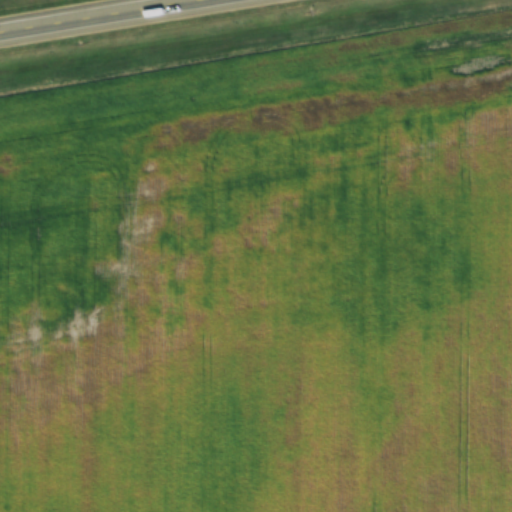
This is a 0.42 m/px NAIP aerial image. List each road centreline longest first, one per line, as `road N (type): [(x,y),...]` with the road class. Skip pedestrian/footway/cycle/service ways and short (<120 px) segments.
road 1 (residential): [(420,0),(434,412)]
road 2 (primary): [(0,30),(189,0)]
